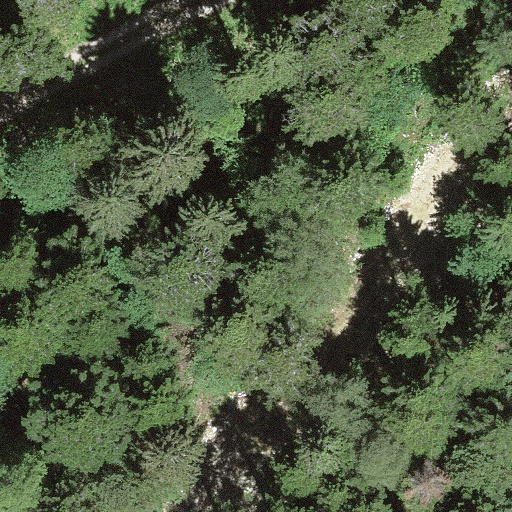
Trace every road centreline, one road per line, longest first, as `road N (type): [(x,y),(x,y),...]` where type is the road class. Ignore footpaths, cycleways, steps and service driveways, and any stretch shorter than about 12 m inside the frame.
road 1 (track): [(511,106),(432,182),(174,511)]
road 2 (track): [(0,111),(207,0)]
